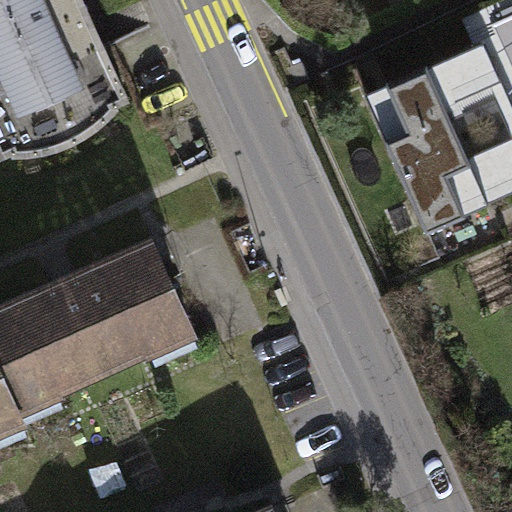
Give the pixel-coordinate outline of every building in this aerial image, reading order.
[(0,0),(0,159),(17,151),(32,152),(49,148),(68,141),(85,133),(100,122),(114,112),(122,98),(131,96),(88,0),(0,0)] [(511,109),(480,37),(361,90),(423,227),(511,187),(511,109)] [(0,292),(0,353),(24,408),(205,328),(158,223),(0,292)] [(0,353),(0,429),(28,417),(24,408),(0,353)] [(234,511),(287,511),(279,493),(234,511)]
